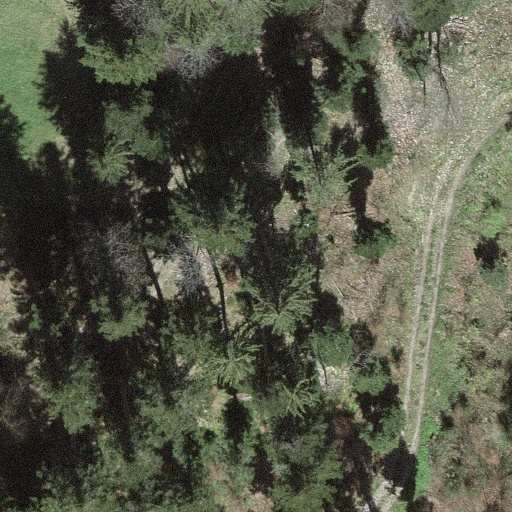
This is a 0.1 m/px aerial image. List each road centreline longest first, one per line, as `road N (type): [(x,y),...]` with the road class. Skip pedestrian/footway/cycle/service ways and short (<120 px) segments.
road 1 (track): [(511,101),(477,125),(447,186),(416,409),(394,494),(376,511)]
road 2 (track): [(185,139),(177,244),(150,305),(119,341),(0,426)]
road 3 (track): [(0,165),(89,178),(165,152),(206,110),(258,0)]
